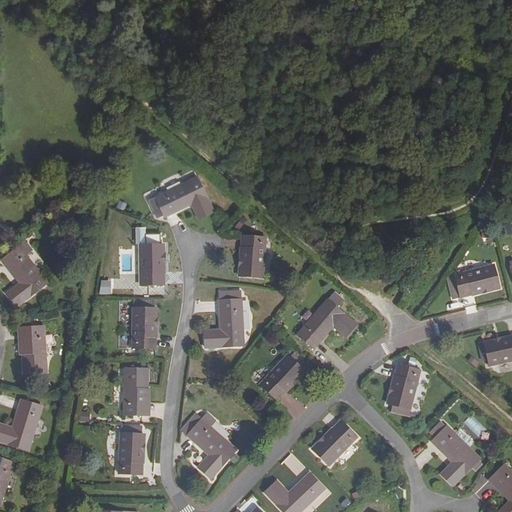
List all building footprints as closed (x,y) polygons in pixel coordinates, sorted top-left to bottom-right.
[(148,199),(155,213),(162,210),(164,215),(165,216),(191,204),(198,219),(214,212),(197,176),(148,199)] [(241,229),(248,219),(242,215),(236,226),(241,229)] [(266,238),(241,236),(238,276),(263,279),(266,238)] [(164,245),(140,246),(140,286),(165,286),(164,245)] [(47,284),(19,247),(2,261),(19,284),(6,294),(18,307),(47,284)] [(459,293),(460,298),(500,289),(494,265),(455,275),(456,278),(448,281),(452,295),(459,293)] [(240,292),(225,293),(226,301),(219,302),(221,331),(222,337),(215,337),(215,331),(205,332),(206,349),(244,347),(242,307),(241,300),(240,292)] [(297,335),(314,349),(333,328),(346,338),(357,325),(327,300),(297,335)] [(133,309),(132,309),(132,349),(156,349),(157,309),(154,309),(155,302),(133,302),(133,309)] [(43,327),(25,329),(27,358),(23,358),(24,374),(46,373),(43,327)] [(485,347),(480,349),(483,361),(488,359),(490,366),(511,361),(511,336),(484,343),(485,347)] [(255,380),(278,401),(305,372),(287,356),(269,375),(264,371),(255,380)] [(471,357),(468,361),(476,368),(480,363),(471,357)] [(397,365),(387,403),(410,409),(419,370),(397,365)] [(124,415),(143,415),(143,386),(147,386),(148,370),(125,369),(124,415)] [(42,407),(21,400),(12,428),(0,424),(0,441),(28,451),(42,407)] [(207,414),(202,420),(210,427),(215,421),(207,414)] [(196,415),(185,427),(191,432),(187,436),(209,455),(198,468),(211,479),(236,450),(210,427),(202,420),(196,415)] [(339,421),(311,448),(329,466),(357,438),(339,421)] [(469,448),(455,434),(447,426),(445,428),(439,422),(430,432),(436,438),(432,442),(452,462),(441,474),(453,486),(471,468),(475,471),(482,464),(478,461),(480,459),(469,448)] [(118,474),(143,475),(145,435),(142,435),(142,428),(121,426),(120,435),(118,474)] [(182,431),(187,436),(191,432),(185,427),(182,431)] [(460,429),(455,434),(469,448),(474,442),(460,429)] [(0,458),(0,503),(14,463),(0,458)] [(511,511),(511,472),(504,465),(489,480),(510,501),(498,511),(511,511)] [(265,494),(283,511),(301,511),(324,489),(309,474),(289,493),(277,482),(265,494)]
